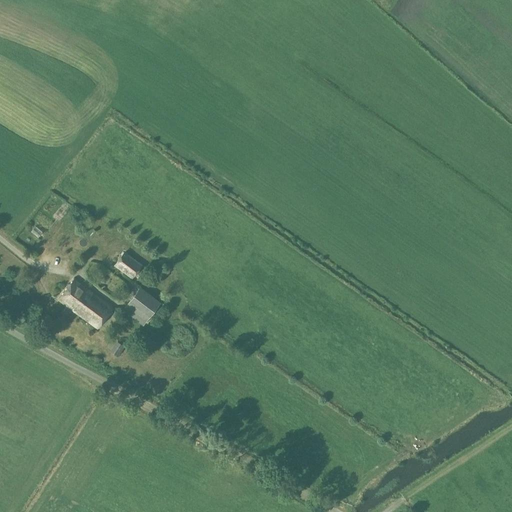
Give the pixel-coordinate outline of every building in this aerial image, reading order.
[(36,227),(30,232),(37,239),(43,234),(36,227)] [(143,266),(125,253),(115,267),(132,280),(143,266)] [(98,329),(113,309),(75,280),(60,300),(98,329)] [(126,305),(141,315),(147,320),(157,305),(150,301),(152,298),(138,288),(126,305)] [(110,352),(118,357),(125,346),(117,341),(110,352)]
